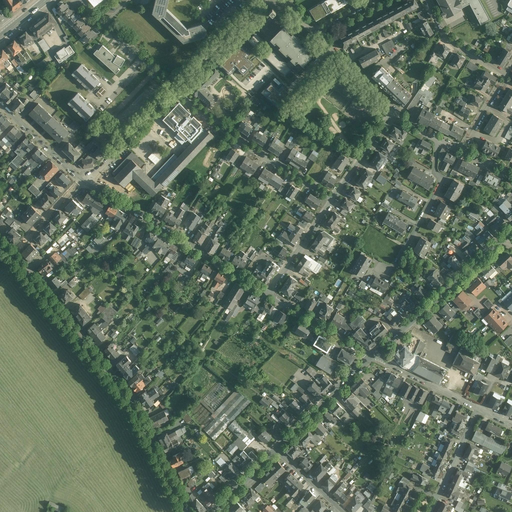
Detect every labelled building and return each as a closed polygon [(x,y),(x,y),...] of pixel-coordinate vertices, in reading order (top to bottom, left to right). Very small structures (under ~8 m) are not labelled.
[(10,0),(3,0),(11,12),(12,12),(13,12),(23,4),(19,0),(13,0),(11,2),(10,0)] [(155,0),(152,13),(183,43),(204,37),(206,30),(201,25),(187,29),(166,9),(168,0),(155,0)] [(326,0),(322,3),(321,2),(307,10),(311,16),(313,15),(316,20),(327,13),(327,14),(330,12),(331,13),(352,0),(326,0)] [(414,0),(410,0),(408,1),(412,10),(418,7),(414,0)] [(436,0),(443,12),(441,13),(443,17),(445,16),(447,18),(461,10),(460,8),(463,7),(458,0),(436,0)] [(479,0),(458,0),(463,7),(469,4),(481,25),(490,20),(479,0)] [(408,1),(402,5),(406,13),(412,10),(408,1)] [(63,3),(56,9),(58,11),(57,12),(61,16),(62,14),(66,10),(64,8),(68,5),(66,3),(65,4),(63,3)] [(402,5),(387,12),(392,21),(406,13),(402,5)] [(66,10),(62,14),(64,16),(63,17),(66,21),(68,19),(72,15),(70,13),(74,10),(72,8),(70,10),(69,8),(66,10)] [(387,12),(381,16),(386,24),(392,21),(387,12)] [(57,23),(49,13),(43,18),(43,17),(39,20),(43,25),(43,24),(47,30),(53,25),(54,26),(57,23)] [(72,15),(68,19),(69,21),(68,22),(72,26),(73,24),(77,20),(75,18),(79,15),(78,13),(76,15),(74,13),(72,15)] [(381,16),(374,19),(379,28),(386,24),(381,16)] [(77,20),(73,24),(75,26),(73,27),(77,31),(78,30),(83,25),(81,24),(85,20),(83,18),(82,20),(80,18),(77,20)] [(374,19),(367,23),(372,32),(379,28),(374,19)] [(39,20),(36,23),(30,28),(38,38),(42,35),(41,34),(47,30),(43,24),(43,25),(39,20)] [(427,21),(419,25),(423,31),(430,27),(427,21)] [(367,23),(360,27),(365,35),(372,32),(367,23)] [(83,25),(78,30),(80,32),(78,33),(82,37),(83,36),(88,31),(86,29),(89,26),(88,24),(86,25),(85,24),(83,25)] [(309,50),(284,25),(280,29),(278,27),(271,34),(273,37),(270,40),(270,41),(274,45),(290,60),(295,64),(291,68),(292,69),(297,73),(303,66),(311,57),(306,53),(309,50)] [(360,27),(353,31),(358,39),(365,35),(360,27)] [(430,27),(423,31),(426,37),(434,33),(430,27)] [(88,31),(83,36),(84,38),(83,39),(87,42),(92,37),(90,35),(94,32),(92,30),(91,31),(89,30),(89,29),(88,31)] [(26,31),(18,37),(25,45),(32,39),(26,31)] [(353,31),(346,35),(351,43),(358,39),(353,31)] [(274,45),(270,41),(267,44),(255,33),(248,41),(256,48),(261,42),(269,49),(263,55),(285,76),(292,69),(291,68),(295,64),(290,60),(287,63),(271,48),(274,45)] [(346,35),(338,39),(343,49),(349,46),(348,44),(351,43),(346,35)] [(45,52),(50,48),(44,38),(38,42),(45,52)] [(15,40),(7,46),(14,55),(17,53),(20,57),(18,59),(21,64),(30,57),(26,52),(22,55),(19,51),(22,49),(15,40)] [(511,48),(511,45),(503,40),(501,43),(505,46),(504,48),(510,52),(511,48)] [(239,43),(218,64),(230,75),(236,68),(242,74),(244,72),(246,74),(252,67),(250,66),(252,64),(246,58),(249,56),(247,54),(249,52),(239,43)] [(387,43),(382,45),(387,54),(391,50),(387,43)] [(450,49),(442,44),(437,53),(444,58),(450,49)] [(54,56),(59,63),(75,53),(69,45),(65,48),(64,47),(56,52),(57,54),(54,56)] [(116,57),(109,51),(103,45),(98,50),(97,49),(93,54),(116,74),(120,70),(118,69),(120,66),(121,67),(125,60),(117,55),(116,57)] [(510,52),(504,48),(496,61),(503,66),(511,53),(510,52)] [(9,57),(3,49),(0,51),(0,59),(3,62),(9,57)] [(376,50),(359,59),(363,67),(378,59),(376,56),(379,54),(376,50)] [(461,56),(457,54),(456,56),(453,61),(451,63),(459,68),(465,59),(464,58),(465,57),(461,55),(461,56)] [(399,56),(393,62),(397,66),(403,60),(399,56)] [(10,70),(15,67),(9,59),(5,62),(10,70)] [(43,60),(37,65),(40,70),(47,65),(43,60)] [(466,66),(475,71),(478,66),(470,61),(466,66)] [(82,64),(75,71),(74,71),(74,72),(73,73),(75,75),(73,76),(74,76),(88,90),(90,89),(91,91),(93,89),(100,81),(82,64)] [(388,73),(382,67),(381,66),(372,77),(378,83),(379,82),(380,83),(379,84),(383,88),(384,88),(390,82),(390,81),(393,78),(393,77),(393,78),(389,74),(388,74),(387,73),(388,73)] [(213,67),(190,90),(196,97),(197,96),(209,107),(216,100),(205,88),(220,74),(213,67)] [(483,78),(490,82),(492,84),(496,77),(486,71),(482,77),(483,78)] [(433,76),(426,85),(429,88),(436,78),(433,76)] [(403,87),(393,78),(390,81),(390,82),(384,88),(385,89),(385,90),(393,97),(403,87)] [(490,82),(483,78),(479,84),(478,83),(476,87),(484,92),(490,82)] [(271,82),(263,90),(265,92),(263,94),(271,101),(273,99),(275,101),(273,103),(276,106),(278,105),(280,106),(290,96),(288,94),(290,92),(283,85),(278,89),(271,82)] [(6,83),(0,89),(0,94),(3,98),(10,91),(7,88),(9,86),(6,83)] [(101,97),(107,91),(102,87),(96,94),(101,97)] [(412,95),(403,87),(393,97),(402,106),(404,105),(404,106),(408,101),(412,95)] [(433,94),(426,90),(424,92),(420,89),(415,96),(420,99),(418,101),(426,106),(433,94)] [(39,95),(34,90),(30,95),(34,99),(39,95)] [(10,91),(3,98),(6,100),(5,101),(7,103),(8,102),(8,103),(17,94),(14,91),(12,93),(10,91)] [(78,93),(71,100),(70,100),(71,100),(69,102),(71,103),(70,105),(85,119),(84,119),(85,119),(86,118),(87,119),(89,118),(96,110),(78,93)] [(482,100),(473,95),(472,97),(473,98),(470,102),(478,107),(482,100)] [(415,96),(407,109),(411,112),(418,101),(420,99),(415,96)] [(511,103),(511,102),(504,98),(498,107),(507,112),(510,107),(511,103)] [(23,103),(19,99),(14,104),(12,107),(18,113),(20,110),(22,111),(25,108),(24,107),(29,101),(27,99),(24,102),(23,103)] [(52,117),(38,103),(29,113),(43,127),(52,117)] [(176,104),(169,112),(174,116),(179,110),(181,109),(176,104)] [(464,107),(463,106),(459,113),(466,117),(470,110),(464,107)] [(423,109),(417,120),(428,126),(428,124),(433,116),(434,114),(423,109)] [(179,110),(174,116),(173,117),(175,119),(182,113),(179,110)] [(202,132),(182,113),(175,119),(196,139),(202,132)] [(493,115),(484,130),(493,135),(496,130),(497,131),(501,126),(499,125),(502,120),(493,115)] [(60,123),(53,116),(52,117),(43,127),(50,134),(60,123)] [(442,121),(433,116),(428,124),(438,129),(442,121)] [(7,119),(0,126),(0,132),(1,134),(11,123),(7,119)] [(81,127),(74,120),(70,125),(76,131),(81,127)] [(242,121),(237,128),(242,132),(248,123),(245,122),(245,123),(242,121)] [(452,126),(442,121),(438,129),(448,134),(449,133),(452,126)] [(60,123),(50,134),(59,142),(69,132),(60,123)] [(248,123),(242,132),(247,135),(252,126),(248,123)] [(464,130),(453,124),(452,126),(449,133),(459,138),(464,130)] [(14,126),(2,139),(5,142),(7,140),(8,141),(19,130),(14,126)] [(401,132),(395,127),(394,127),(393,127),(391,130),(392,130),(390,134),(391,135),(396,139),(397,138),(398,136),(402,139),(406,132),(403,130),(401,132)] [(174,154),(157,171),(155,174),(153,175),(153,176),(150,178),(141,169),(133,177),(153,196),(161,188),(160,187),(163,184),(165,186),(213,135),(210,132),(210,131),(209,130),(208,130),(206,128),(202,132),(196,139),(178,158),(174,154)] [(19,130),(8,141),(11,143),(12,145),(23,134),(19,130)] [(259,133),(257,132),(252,139),(258,142),(263,133),(260,131),(259,133)] [(263,133),(258,142),(263,146),(268,138),(266,137),(267,136),(263,133)] [(396,139),(391,135),(390,138),(399,144),(401,141),(397,138),(396,139)] [(26,137),(18,146),(19,147),(17,149),(18,150),(16,152),(18,154),(31,141),(26,137)] [(94,139),(86,147),(89,150),(94,144),(97,142),(94,139)] [(274,139),(268,149),(273,152),(278,145),(275,143),(276,140),(274,139)] [(389,141),(386,139),(385,140),(381,146),(385,150),(389,152),(391,149),(392,149),(394,146),(393,145),(393,144),(391,143),(389,141)] [(431,145),(422,140),(418,147),(416,146),(413,152),(417,154),(418,152),(423,154),(425,151),(427,152),(431,145)] [(500,148),(486,140),(481,149),(496,156),(500,148)] [(31,141),(18,154),(21,157),(23,155),(24,155),(27,151),(28,152),(35,145),(31,141)] [(105,149),(97,142),(94,144),(98,148),(99,148),(103,152),(105,149)] [(69,143),(62,150),(66,153),(69,155),(75,148),(69,143)] [(278,145),(273,152),(279,156),(283,148),(278,145)] [(75,148),(69,155),(71,158),(74,161),(81,154),(75,148)] [(103,152),(99,148),(98,148),(93,154),(98,159),(99,160),(105,154),(103,152)] [(42,153),(38,149),(32,155),(33,156),(29,160),(29,161),(32,163),(42,153)] [(239,154),(232,149),(226,157),(233,162),(239,154)] [(290,152),(286,160),(294,165),(299,158),(294,155),(296,152),(295,151),(293,149),(292,150),(290,152)] [(318,154),(313,151),(308,158),(314,162),(318,154)] [(91,152),(85,158),(85,159),(82,159),(83,162),(81,162),(79,165),(83,169),(94,167),(93,162),(95,163),(98,159),(93,154),(91,152)] [(132,152),(114,171),(117,175),(115,178),(124,187),(133,177),(141,169),(140,167),(144,163),(132,152)] [(384,155),(381,153),(378,152),(377,155),(376,154),(373,158),(382,164),(386,157),(384,156),(384,155)] [(42,153),(32,163),(35,167),(39,163),(40,163),(47,157),(42,153)] [(453,156),(447,153),(443,160),(445,161),(442,169),(447,171),(450,164),(452,165),(456,157),(453,156)] [(341,154),(334,165),(341,170),(349,159),(342,155),(341,154)] [(246,157),(240,166),(247,170),(253,161),(246,157)] [(26,158),(24,160),(21,164),(23,166),(29,161),(29,160),(26,158)] [(304,161),(299,158),(294,165),(302,170),(307,163),(304,161)] [(382,164),(373,158),(371,161),(372,162),(370,165),(372,166),(375,169),(378,170),(380,167),(382,168),(383,168),(384,165),(382,164)] [(463,160),(458,169),(466,173),(471,164),(463,160)] [(253,161),(247,170),(253,174),(259,165),(253,161)] [(50,162),(40,172),(40,173),(47,180),(48,180),(58,169),(58,168),(55,166),(54,165),(54,164),(51,162),(50,162)] [(30,166),(24,172),(27,176),(35,167),(32,163),(30,166)] [(479,168),(471,164),(466,173),(474,177),(479,168)] [(419,170),(414,167),(408,176),(413,179),(419,170)] [(274,174),(264,168),(260,176),(269,182),(274,174)] [(368,171),(366,169),(361,176),(369,181),(373,175),(371,173),(372,172),(369,170),(368,171)] [(424,173),(419,170),(413,179),(418,182),(424,173)] [(500,179),(487,172),(483,180),(496,186),(499,181),(500,179)] [(71,181),(63,173),(62,173),(59,177),(56,180),(64,188),(71,181)] [(433,178),(424,173),(418,182),(427,187),(428,188),(430,184),(433,178)] [(283,181),(274,174),(269,182),(278,188),(283,181)] [(330,176),(326,174),(321,183),(331,189),(336,180),(335,179),(330,176)] [(369,181),(361,176),(356,183),(358,185),(358,186),(360,188),(361,187),(364,188),(369,181)] [(463,185),(454,180),(449,188),(459,193),(463,185)] [(61,192),(52,184),(50,186),(50,187),(52,188),(49,191),(56,197),(61,192)] [(299,190),(292,186),(286,195),(293,199),(299,190)] [(361,192),(353,187),(349,195),(357,200),(359,197),(358,196),(361,192)] [(449,188),(445,195),(452,199),(454,201),(457,197),(456,196),(458,193),(449,188)] [(411,195),(402,191),(400,195),(401,195),(399,199),(406,203),(411,195)] [(53,200),(46,193),(43,196),(44,197),(42,199),(48,205),(50,203),(51,203),(53,200)] [(88,193),(83,201),(90,205),(91,204),(97,198),(88,193)] [(316,198),(310,194),(305,201),(316,209),(321,201),(317,198),(316,198)] [(417,199),(411,195),(406,203),(409,205),(410,204),(413,206),(415,203),(417,199)] [(162,196),(157,203),(161,205),(165,198),(162,196)] [(97,198),(91,204),(93,206),(91,209),(92,210),(92,212),(94,213),(96,214),(97,213),(98,214),(100,211),(102,211),(104,207),(103,206),(106,201),(102,199),(101,201),(97,198)] [(169,200),(165,198),(161,205),(164,208),(169,200)] [(48,205),(42,199),(40,201),(39,201),(37,203),(44,210),(47,207),(46,207),(48,205)] [(355,205),(346,199),(341,206),(348,211),(351,206),(353,207),(355,205)] [(511,207),(510,205),(511,205),(506,199),(502,202),(503,203),(511,212),(511,207)] [(82,209),(73,200),(65,208),(66,209),(70,212),(72,210),(77,215),(82,209)] [(451,207),(441,201),(439,205),(437,207),(438,208),(434,214),(444,219),(451,207)] [(151,209),(151,210),(156,213),(161,205),(157,203),(156,202),(151,209)] [(511,212),(503,203),(499,206),(506,213),(505,214),(504,214),(504,215),(505,215),(510,220),(510,221),(510,220),(511,218),(511,212)] [(118,209),(111,204),(105,213),(113,218),(118,209)] [(164,208),(161,205),(156,213),(161,216),(166,209),(164,208)] [(41,215),(32,207),(22,217),(24,219),(31,225),(41,215)] [(313,216),(301,207),(300,209),(298,211),(304,215),(302,218),(309,222),(313,216)] [(0,225),(3,222),(2,221),(6,216),(7,217),(11,213),(7,209),(3,213),(0,216),(0,225)] [(127,215),(118,209),(113,218),(111,220),(114,222),(111,227),(117,231),(118,231),(127,215)] [(185,211),(182,209),(177,218),(180,220),(185,211)] [(66,217),(60,211),(53,218),(60,224),(66,217)] [(346,220),(335,212),(330,219),(337,223),(339,220),(344,223),(346,220)] [(94,213),(81,226),(87,232),(99,220),(95,217),(96,214),(94,213)] [(193,213),(190,218),(189,218),(187,221),(188,221),(186,224),(185,224),(189,227),(188,227),(192,230),(192,229),(197,222),(199,224),(204,216),(201,215),(200,217),(193,213)] [(393,216),(388,213),(383,221),(392,227),(397,219),(398,218),(394,215),(393,216)] [(17,218),(14,221),(18,225),(24,219),(22,217),(20,215),(17,218)] [(9,216),(5,221),(10,226),(14,221),(17,218),(14,216),(12,218),(9,216)] [(174,216),(173,216),(171,219),(170,218),(168,222),(177,228),(181,221),(180,220),(177,218),(174,216)] [(501,218),(497,221),(496,220),(497,219),(494,216),(492,218),(502,229),(507,224),(501,218)] [(492,218),(487,223),(489,225),(492,222),(494,224),(493,226),(492,225),(490,226),(496,233),(502,229),(492,218)] [(337,223),(330,219),(326,225),(327,225),(326,227),(330,230),(331,228),(334,230),(337,232),(338,233),(340,230),(334,227),(337,223)] [(400,220),(397,219),(392,227),(401,232),(403,229),(406,224),(403,222),(403,221),(400,220)] [(437,223),(431,219),(427,226),(437,232),(440,226),(441,225),(437,223)] [(207,220),(203,227),(201,226),(200,228),(201,229),(200,231),(203,232),(204,233),(210,223),(207,220)] [(56,228),(50,222),(44,228),(50,234),(56,228)] [(129,222),(124,231),(127,233),(124,238),(128,241),(131,235),(133,236),(139,227),(135,225),(129,222)] [(210,223),(204,233),(207,235),(208,236),(209,234),(207,233),(213,224),(210,223)] [(227,225),(223,223),(220,227),(218,229),(219,230),(217,232),(216,232),(214,236),(215,237),(213,240),(211,238),(204,249),(209,252),(216,241),(218,238),(220,234),(220,235),(227,225)] [(304,230),(297,225),(296,227),(290,223),(288,227),(293,230),(291,233),(298,238),(304,230)] [(15,229),(13,227),(13,228),(12,228),(8,233),(10,234),(7,237),(14,243),(21,236),(16,231),(16,230),(15,229)] [(80,236),(85,232),(81,228),(77,232),(80,236)] [(493,237),(487,231),(485,233),(480,228),(478,230),(488,241),(493,237)] [(198,230),(192,240),(196,243),(203,232),(200,231),(198,230)] [(488,241),(478,230),(476,232),(475,233),(478,236),(479,235),(481,237),(479,238),(478,237),(476,239),(483,246),(488,241)] [(159,236),(151,231),(146,239),(152,243),(152,244),(150,243),(147,247),(143,251),(146,255),(150,251),(153,246),(159,236)] [(44,236),(40,232),(34,239),(41,245),(47,238),(44,236)] [(204,233),(203,232),(196,243),(201,245),(207,235),(204,233)] [(290,235),(284,232),(280,237),(280,238),(284,241),(289,244),(289,243),(293,246),(295,244),(294,243),(298,238),(291,233),(290,235)] [(321,232),(314,241),(321,246),(328,250),(331,252),(334,249),(330,245),(329,246),(334,239),(334,238),(330,235),(328,237),(323,234),(321,232)] [(52,240),(46,234),(44,236),(47,238),(51,242),(52,240)] [(65,234),(57,241),(59,244),(63,241),(65,243),(68,240),(66,238),(68,236),(65,234)] [(100,234),(94,240),(99,245),(105,239),(100,234)] [(172,243),(159,236),(153,246),(156,248),(155,250),(161,254),(162,251),(165,254),(168,250),(172,243)] [(141,241),(136,237),(131,244),(137,247),(141,241)] [(430,242),(421,237),(417,245),(426,250),(431,243),(430,242)] [(466,238),(464,239),(463,240),(462,240),(460,241),(461,241),(462,241),(463,243),(468,249),(469,248),(468,246),(469,245),(468,244),(470,242),(466,238)] [(216,241),(209,252),(213,254),(220,244),(217,242),(216,241)] [(321,246),(314,241),(310,247),(322,255),(324,252),(319,249),(321,246)] [(462,244),(460,242),(457,245),(461,250),(463,248),(464,249),(464,248),(466,250),(468,249),(463,243),(462,244)] [(178,247),(172,243),(168,250),(170,251),(173,253),(175,251),(178,247)] [(479,249),(474,243),(469,248),(468,249),(474,255),(479,249)] [(35,248),(31,244),(22,254),(30,261),(38,252),(39,251),(35,248)] [(229,246),(228,245),(225,249),(223,248),(219,255),(227,260),(231,253),(229,252),(232,248),(229,246)] [(426,250),(417,245),(413,251),(422,257),(426,250)] [(75,255),(68,248),(65,250),(62,253),(59,255),(62,258),(65,262),(68,260),(72,257),(72,258),(75,255)] [(288,253),(282,249),(279,253),(274,250),(273,253),(283,260),(288,253)] [(466,250),(463,254),(468,260),(474,255),(468,249),(466,250)] [(175,251),(173,253),(171,258),(175,261),(178,256),(179,256),(181,254),(175,251)] [(55,253),(48,258),(50,260),(48,262),(47,261),(45,263),(44,262),(40,264),(41,266),(38,269),(41,272),(44,275),(52,269),(50,267),(51,266),(52,266),(56,263),(57,264),(60,262),(59,260),(62,258),(59,255),(57,252),(55,253)] [(511,257),(508,253),(504,257),(503,255),(496,261),(500,266),(503,269),(507,265),(509,268),(511,265),(511,257)] [(197,259),(189,254),(185,261),(186,262),(188,263),(193,266),(197,259)] [(362,254),(352,271),(362,276),(372,260),(362,254)] [(238,258),(235,256),(231,263),(237,266),(242,258),(239,257),(238,258)] [(462,265),(454,256),(447,261),(456,271),(462,265)] [(316,265),(304,257),(300,263),(306,267),(308,264),(313,268),(316,265)] [(244,260),(242,258),(237,266),(242,270),(246,263),(244,261),(244,260)] [(171,262),(165,269),(169,272),(175,265),(171,262)] [(279,266),(272,262),(266,269),(266,270),(273,274),(279,266)] [(213,268),(205,263),(200,271),(202,272),(208,276),(213,268)] [(306,267),(300,263),(295,269),(296,269),(295,271),(299,274),(300,272),(307,277),(309,273),(304,270),(306,267)] [(490,264),(482,271),(485,275),(486,274),(488,276),(495,270),(490,264)] [(273,274),(266,270),(266,269),(265,268),(262,272),(256,269),(252,275),(257,279),(259,277),(266,282),(268,282),(273,274)] [(218,272),(214,269),(210,276),(210,277),(213,278),(214,279),(218,272)] [(445,281),(435,270),(432,273),(431,274),(441,285),(445,281)] [(208,276),(202,272),(198,278),(200,279),(204,282),(206,279),(208,276)] [(226,277),(218,272),(214,279),(216,280),(220,283),(222,284),(226,277)] [(441,285),(431,274),(430,275),(427,278),(437,289),(441,285)] [(297,281),(290,276),(285,283),(292,288),(297,281)] [(56,277),(49,283),(54,289),(61,284),(56,277)] [(382,280),(376,277),(371,286),(377,289),(382,280)] [(484,284),(478,278),(476,278),(468,285),(468,287),(475,295),(485,286),(484,284)] [(73,287),(77,283),(73,279),(68,283),(73,287)] [(388,284),(382,280),(377,289),(383,293),(388,284)] [(367,284),(362,281),(359,286),(364,289),(367,284)] [(236,283),(227,297),(224,303),(223,303),(228,306),(232,299),(233,300),(235,296),(234,296),(240,285),(236,283)] [(292,288),(285,283),(281,290),(289,296),(294,289),(292,288)] [(430,295),(422,286),(416,283),(415,284),(413,286),(417,290),(414,292),(423,301),(430,295)] [(240,285),(234,296),(235,296),(233,300),(232,299),(228,306),(227,308),(231,310),(232,309),(235,304),(245,288),(240,285)] [(87,287),(79,295),(83,300),(92,291),(87,287)] [(68,289),(67,290),(66,290),(59,296),(65,303),(72,297),(68,292),(70,291),(68,289)] [(226,295),(221,291),(217,297),(222,300),(225,296),(226,295)] [(462,291),(453,299),(458,305),(462,309),(471,300),(462,291)] [(259,298),(251,292),(245,302),(250,305),(248,307),(248,308),(251,310),(250,311),(252,312),(255,310),(258,304),(259,304),(260,302),(258,300),(259,298)] [(303,296),(297,292),(294,296),(300,300),(303,296)] [(406,298),(404,300),(405,301),(401,305),(404,308),(403,308),(409,314),(419,305),(414,299),(411,296),(407,299),(406,298)] [(511,301),(508,298),(503,302),(505,304),(511,311),(511,310),(511,301)] [(493,305),(488,299),(483,303),(489,309),(493,305)] [(312,302),(309,300),(304,308),(311,312),(316,303),(313,300),(312,302)] [(270,304),(266,302),(259,312),(261,312),(264,315),(266,311),(269,313),(274,306),(270,304)] [(103,303),(98,309),(102,312),(107,306),(103,303)] [(91,318),(80,304),(77,307),(75,309),(72,311),(73,312),(72,312),(74,315),(75,314),(81,322),(80,322),(82,325),(83,324),(83,325),(86,322),(86,323),(89,321),(88,321),(91,318)] [(238,305),(235,304),(232,309),(231,310),(228,315),(231,317),(232,315),(232,314),(238,306),(238,305)] [(326,304),(323,309),(322,309),(319,312),(321,313),(319,316),(322,318),(330,306),(326,304)] [(451,309),(446,304),(444,306),(444,307),(444,308),(443,309),(442,309),(441,309),(441,310),(441,311),(440,312),(444,316),(444,317),(445,317),(448,320),(455,313),(451,309)] [(238,305),(238,306),(232,314),(235,316),(241,307),(238,305)] [(330,306),(322,318),(325,321),(327,317),(329,318),(331,315),(330,314),(333,308),(330,306)] [(484,314),(478,308),(473,312),(479,319),(484,314)] [(493,309),(484,318),(489,323),(495,317),(493,315),(497,311),(496,312),(493,309)] [(279,311),(277,315),(273,321),(277,323),(278,321),(282,324),(287,315),(280,310),(279,311)] [(344,318),(336,313),(330,323),(335,326),(336,325),(339,327),(339,326),(344,318)] [(403,319),(398,313),(397,314),(394,317),(399,322),(403,319)] [(495,317),(489,323),(493,328),(499,322),(497,320),(502,316),(501,316),(501,317),(498,314),(499,314),(499,313),(495,317)] [(360,314),(351,323),(348,325),(354,328),(353,329),(356,332),(363,325),(363,324),(366,321),(360,314)] [(348,325),(345,323),(348,318),(345,316),(344,318),(339,326),(349,332),(353,329),(354,328),(348,325)] [(436,319),(433,316),(425,324),(430,329),(431,328),(435,332),(442,326),(438,321),(438,322),(436,319)] [(399,322),(394,317),(390,321),(395,326),(399,322)] [(505,320),(501,324),(499,322),(493,328),(498,333),(507,324),(505,321),(506,321),(505,320)] [(381,324),(379,322),(369,331),(372,335),(371,336),(376,342),(388,330),(382,324),(381,324)] [(95,323),(87,330),(93,337),(101,331),(95,323)] [(310,330),(300,324),(295,333),(301,336),(302,335),(306,338),(309,333),(310,330)] [(369,331),(363,325),(356,332),(350,337),(370,350),(377,343),(376,342),(371,336),(372,335),(369,331)] [(105,337),(101,331),(93,337),(96,341),(95,342),(97,344),(98,343),(105,337)] [(459,337),(453,334),(446,346),(447,347),(448,346),(452,348),(452,349),(459,337)] [(333,343),(319,335),(313,344),(327,352),(333,343)] [(426,344),(420,340),(414,354),(419,357),(419,356),(420,356),(423,351),(426,344)] [(111,344),(111,343),(106,347),(107,348),(105,350),(106,351),(105,352),(108,355),(115,349),(117,347),(114,343),(113,343),(111,344)] [(463,343),(459,352),(457,355),(454,361),(453,364),(474,375),(474,374),(484,354),(477,350),(472,359),(468,356),(472,348),(463,343)] [(140,352),(134,344),(129,348),(135,356),(140,352)] [(404,347),(399,351),(398,350),(393,355),(390,359),(396,362),(398,361),(403,365),(404,364),(406,365),(406,367),(412,370),(419,357),(414,354),(412,356),(404,347)] [(115,349),(108,355),(111,358),(113,359),(115,358),(120,354),(117,351),(116,352),(115,349)] [(343,349),(337,357),(349,364),(354,356),(343,349)] [(496,359),(488,355),(484,362),(492,366),(494,363),(496,360),(496,359)] [(127,356),(116,365),(123,373),(130,367),(128,364),(131,361),(127,356)] [(420,356),(419,356),(419,357),(412,370),(439,384),(446,370),(420,356)] [(322,357),(321,357),(318,361),(317,364),(320,365),(328,370),(330,372),(332,370),(334,367),(335,365),(331,363),(331,362),(330,362),(322,357)] [(492,366),(484,362),(484,363),(483,364),(482,366),(481,368),(490,372),(492,366)] [(500,364),(495,374),(503,379),(504,377),(507,372),(509,366),(501,363),(501,362),(500,364)] [(133,368),(131,370),(130,369),(132,367),(131,366),(130,367),(123,373),(128,379),(136,373),(140,368),(135,365),(133,368)] [(316,373),(311,368),(308,372),(313,376),(313,377),(316,373)] [(137,375),(128,382),(129,383),(128,383),(130,385),(131,384),(133,387),(143,379),(145,377),(142,374),(140,376),(139,378),(137,375)] [(396,376),(391,374),(389,378),(386,383),(389,385),(388,386),(390,387),(390,385),(391,386),(396,376)] [(333,385),(323,375),(319,379),(320,380),(323,383),(329,389),(333,385)] [(143,379),(133,387),(136,392),(151,380),(148,376),(145,378),(145,379),(145,380),(144,381),(143,379)] [(402,379),(396,376),(391,386),(393,386),(392,388),(394,389),(394,387),(397,388),(402,379)] [(367,384),(361,378),(356,383),(362,389),(364,387),(367,384)] [(379,379),(372,386),(376,390),(379,393),(384,383),(379,379)] [(480,382),(479,381),(474,391),(475,391),(475,392),(478,394),(479,393),(482,395),(487,385),(480,382)] [(321,385),(320,387),(319,387),(314,382),(308,388),(312,393),(313,393),(314,395),(315,394),(319,399),(329,389),(323,383),(321,385)] [(407,397),(413,386),(406,382),(400,394),(407,398),(407,397)] [(295,383),(290,389),(294,392),(297,389),(299,387),(295,383)] [(356,383),(350,388),(356,394),(359,391),(362,389),(356,383)] [(415,400),(420,389),(413,385),(413,386),(407,397),(415,400)] [(420,389),(415,400),(422,403),(428,391),(421,388),(420,389)] [(154,389),(148,393),(148,395),(150,397),(157,392),(154,389)] [(348,402),(353,398),(355,396),(349,389),(342,396),(348,402)] [(379,393),(376,390),(372,393),(378,399),(381,396),(379,393)] [(146,391),(138,396),(141,399),(140,399),(142,402),(150,397),(148,395),(146,391)] [(241,440),(246,435),(251,441),(254,437),(257,435),(253,430),(250,433),(248,432),(248,433),(234,419),(251,402),(239,392),(216,416),(215,414),(203,426),(205,428),(204,430),(214,440),(227,427),(239,437),(236,440),(227,450),(232,455),(239,448),(242,451),(247,445),(241,440)] [(314,404),(303,394),(299,398),(304,403),(302,405),(307,410),(314,404)] [(274,401),(272,404),(270,403),(271,400),(265,395),(260,401),(274,413),(280,406),(274,401)] [(443,400),(435,396),(432,402),(437,404),(440,405),(443,400)] [(499,400),(492,396),(488,405),(496,409),(498,406),(500,400),(499,400)] [(150,397),(142,402),(147,408),(154,403),(152,399),(150,397)] [(353,398),(348,402),(346,404),(352,409),(358,403),(353,398)] [(200,400),(188,412),(190,414),(202,402),(200,400)] [(450,403),(443,400),(440,405),(438,409),(445,413),(446,411),(450,403)] [(300,407),(295,402),(291,406),(301,416),(307,410),(302,405),(300,407)] [(343,408),(336,402),(330,409),(336,415),(337,414),(338,415),(341,412),(340,411),(343,408)] [(507,402),(502,412),(510,416),(511,411),(511,405),(507,402)] [(202,403),(191,415),(193,417),(204,405),(202,403)] [(450,403),(446,411),(450,413),(454,405),(450,403)] [(205,405),(193,417),(196,419),(207,407),(205,405)] [(208,408),(196,420),(198,422),(210,410),(208,408)] [(360,414),(354,409),(350,413),(356,418),(360,414)] [(164,410),(149,418),(153,427),(169,419),(164,410)] [(210,410),(199,422),(201,424),(212,412),(210,410)] [(336,421),(327,411),(321,417),(327,423),(329,420),(333,424),(336,421)] [(425,414),(420,411),(416,419),(421,422),(424,417),(425,414)] [(192,419),(186,412),(181,417),(188,423),(192,419)] [(293,417),(289,413),(288,414),(286,412),(283,414),(293,424),(297,421),(293,417)] [(467,417),(457,412),(455,416),(454,415),(452,420),(453,421),(455,421),(457,419),(460,420),(460,419),(465,421),(467,417)] [(293,424),(283,414),(280,417),(290,428),(293,424)] [(460,419),(460,420),(457,419),(455,421),(456,422),(454,424),(462,428),(465,421),(460,419)] [(327,430),(319,422),(314,427),(317,431),(321,435),(327,430)] [(502,429),(487,422),(486,424),(487,424),(485,428),(491,431),(490,432),(489,432),(486,436),(493,439),(493,437),(494,437),(495,436),(494,436),(495,434),(493,434),(494,433),(499,435),(502,429)] [(284,433),(275,423),(269,429),(278,439),(284,433)] [(462,428),(454,424),(454,426),(451,431),(459,435),(462,428)] [(183,434),(181,428),(175,431),(176,431),(179,438),(171,442),(174,448),(176,447),(175,446),(180,444),(179,442),(182,440),(180,436),(183,434)] [(272,437),(264,429),(258,436),(265,443),(272,437)] [(315,433),(313,436),(308,430),(305,434),(310,439),(316,445),(321,440),(319,437),(315,433)] [(481,433),(476,430),(476,431),(473,430),(469,439),(477,442),(481,433)] [(176,431),(168,435),(171,441),(171,442),(179,438),(176,431)] [(167,433),(158,437),(162,445),(171,441),(168,435),(167,433)] [(486,436),(481,433),(477,442),(482,445),(486,436)] [(305,434),(300,438),(299,438),(297,440),(299,442),(300,442),(305,447),(308,444),(306,443),(310,439),(305,434)] [(454,441),(444,437),(444,436),(442,435),(440,434),(438,439),(445,443),(444,445),(451,448),(454,441)] [(171,441),(162,445),(164,449),(164,450),(164,451),(165,452),(166,452),(170,450),(174,448),(171,442),(171,441)] [(303,453),(294,444),(287,451),(294,458),(297,455),(298,457),(303,453)] [(480,449),(470,444),(467,451),(473,454),(477,456),(479,452),(481,454),(483,450),(480,448),(480,449)] [(444,445),(441,452),(441,453),(447,456),(448,457),(452,449),(451,448),(444,445)] [(254,462),(243,451),(240,454),(245,459),(245,460),(250,466),(254,462)] [(473,454),(467,451),(463,458),(473,463),(475,459),(471,457),(473,454)] [(447,456),(441,453),(441,452),(440,452),(436,460),(437,461),(438,461),(444,464),(444,463),(447,456)] [(180,453),(173,456),(174,458),(170,460),(170,461),(172,467),(174,467),(183,463),(179,455),(180,454),(180,453)] [(226,463),(221,458),(217,462),(221,467),(226,463)] [(245,460),(243,461),(240,458),(237,461),(246,470),(250,466),(245,460)] [(312,465),(305,458),(299,464),(307,470),(312,465)] [(277,460),(260,476),(269,485),(286,470),(277,460)] [(444,464),(438,461),(437,461),(436,465),(434,468),(441,472),(445,464),(444,463),(444,464)] [(511,467),(502,462),(497,471),(507,475),(511,467)] [(239,477),(231,468),(228,465),(226,463),(222,466),(224,469),(227,472),(235,481),(239,477)] [(231,463),(228,465),(231,468),(239,477),(242,474),(237,469),(238,469),(236,467),(236,468),(231,463)] [(316,469),(313,472),(311,475),(314,478),(324,467),(320,464),(316,469)] [(433,471),(429,469),(430,467),(423,464),(420,470),(431,475),(437,478),(440,471),(441,472),(434,468),(433,471)] [(191,474),(188,466),(177,471),(181,479),(191,474)] [(324,467),(314,478),(318,481),(320,478),(323,476),(323,475),(327,471),(327,470),(324,467)] [(334,467),(328,473),(331,476),(333,474),(337,470),(334,467)] [(469,474),(458,469),(455,476),(461,479),(462,476),(467,478),(469,474)] [(227,480),(224,476),(227,472),(226,471),(219,477),(224,482),(227,480)] [(297,480),(290,473),(284,479),(288,483),(285,486),(289,489),(292,486),(291,486),(297,480)] [(331,476),(328,479),(322,485),(329,491),(334,485),(336,483),(335,482),(338,479),(333,474),(331,476)] [(425,478),(417,474),(416,476),(413,474),(411,478),(425,486),(428,480),(425,478)] [(461,479),(455,476),(451,485),(457,488),(461,479)] [(304,485),(297,480),(291,486),(292,486),(294,488),(290,492),(294,496),(304,485)] [(262,482),(255,489),(259,493),(266,486),(262,482)] [(412,488),(403,483),(401,487),(405,489),(403,492),(409,495),(412,488)] [(457,488),(451,485),(448,491),(453,493),(456,494),(458,491),(456,490),(457,488)] [(367,487),(361,495),(362,496),(363,495),(368,499),(373,492),(372,491),(367,488),(367,487)] [(206,489),(206,488),(203,492),(207,497),(211,493),(210,492),(206,489)] [(511,494),(498,488),(496,492),(499,494),(497,498),(506,502),(508,498),(509,498),(509,497),(510,497),(511,494)] [(255,493),(253,491),(251,489),(245,495),(249,498),(251,496),(255,499),(258,496),(255,493)] [(338,489),(333,495),(337,499),(343,493),(341,491),(338,489)] [(343,493),(337,499),(342,503),(353,492),(350,489),(344,494),(343,493)] [(310,491),(300,501),(303,504),(307,500),(309,503),(315,496),(310,491)] [(401,491),(400,493),(402,494),(399,501),(404,504),(409,495),(403,492),(401,491)] [(453,493),(448,491),(447,494),(447,496),(456,500),(457,500),(458,497),(460,492),(458,491),(456,494),(453,493)] [(207,497),(203,492),(199,496),(203,500),(207,497)] [(195,500),(192,493),(188,496),(196,511),(203,511),(206,509),(203,505),(200,502),(201,501),(198,497),(195,500)] [(217,499),(211,493),(207,497),(213,503),(217,499)] [(249,498),(245,495),(242,498),(244,500),(244,501),(246,503),(246,502),(249,505),(255,499),(251,496),(249,498)] [(203,500),(203,501),(209,507),(213,503),(207,497),(203,500)] [(355,497),(346,507),(351,511),(353,511),(362,504),(355,497)] [(327,507),(320,500),(314,507),(311,510),(312,511),(319,511),(321,511),(323,511),(327,507)] [(399,511),(404,504),(399,501),(395,507),(394,510),(398,511),(399,511)] [(65,511),(67,509),(49,502),(47,506),(60,511),(65,511)] [(243,508),(237,502),(232,508),(235,511),(243,511),(241,510),(243,508)] [(453,507),(443,502),(439,509),(445,511),(447,509),(451,511),(453,507)]
